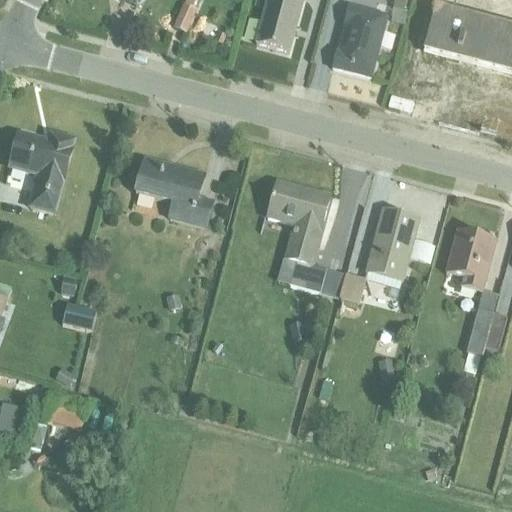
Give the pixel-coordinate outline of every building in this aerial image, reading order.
[(123,0),(123,2),(139,10),(143,0),(123,0)] [(186,0),(173,30),(186,36),(197,13),(192,10),(196,0),(186,0)] [(268,0),(256,47),(289,56),(303,0),(268,0)] [(395,0),(393,10),(404,13),(407,0),(395,0)] [(460,56),(458,64),(460,64),(475,68),(511,77),(511,14),(510,14),(511,4),(511,0),(437,0),(425,47),(460,56)] [(350,8),(332,71),(371,82),(388,18),(350,8)] [(460,56),(425,47),(423,56),(458,65),(458,64),(460,56)] [(475,68),(460,64),(455,81),(470,85),(475,68)] [(19,138),(10,171),(36,178),(28,212),(55,219),(74,144),(49,137),(47,146),(19,138)] [(145,163),(135,199),(171,209),(167,223),(207,233),(214,205),(199,200),(205,179),(145,163)] [(340,302),(346,278),(312,268),(330,200),(277,186),(267,223),(292,230),(283,263),(296,266),(289,289),(340,302)] [(367,278),(401,287),(408,262),(413,244),(418,224),(384,214),(367,278)] [(484,350),(492,317),(497,298),(483,294),(496,244),(475,238),(473,242),(457,238),(446,277),(462,281),(460,290),(482,296),(467,355),(469,356),(463,374),(475,377),(480,359),(482,360),(484,350)] [(413,244),(408,262),(430,268),(435,249),(413,244)] [(346,278),(340,302),(342,303),(341,308),(356,312),(357,307),(359,308),(365,284),(366,283),(346,278)] [(366,283),(365,284),(399,293),(401,287),(367,278),(366,283)] [(0,299),(6,302),(11,290),(0,286),(0,299)] [(178,297),(166,300),(169,313),(181,310),(178,297)] [(6,302),(0,299),(0,319),(2,320),(8,303),(6,302)] [(67,308),(63,326),(92,333),(96,315),(67,308)] [(492,317),(484,350),(498,354),(506,321),(492,317)] [(302,325),(289,328),(293,345),(306,342),(302,325)] [(391,363),(378,365),(381,383),(394,382),(391,363)] [(62,370),(56,381),(68,389),(75,379),(62,370)] [(0,375),(0,387),(27,393),(24,404),(38,408),(43,387),(0,375)] [(324,383),(319,400),(327,403),(332,386),(324,383)] [(49,397),(42,423),(81,434),(87,407),(49,397)] [(1,405),(0,412),(0,437),(22,442),(28,411),(1,405)] [(117,417),(111,442),(123,445),(129,421),(117,417)] [(101,460),(97,494),(113,496),(117,462),(101,460)]
